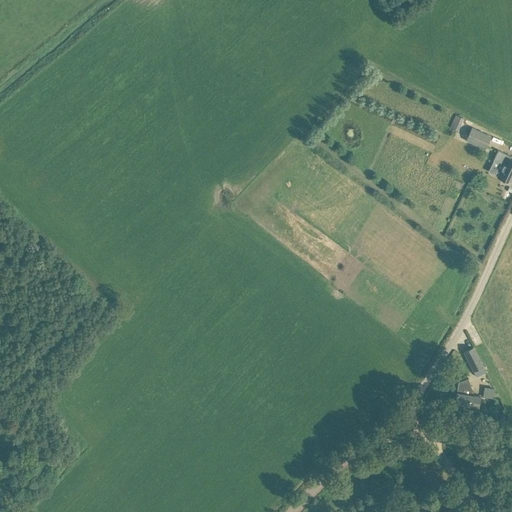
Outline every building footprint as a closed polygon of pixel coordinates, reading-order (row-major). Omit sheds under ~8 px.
[(466,139),(485,148),(490,137),(472,128),(466,139)] [(498,177),(511,183),(511,180),(511,159),(510,159),(511,156),(498,150),(493,160),(504,165),(498,177)] [(465,351),(477,376),(485,372),(473,347),(465,351)] [(480,396),(474,395),(468,378),(458,382),(455,402),(478,406),(480,396)] [(485,487),(489,493),(494,490),(489,483),(485,487)] [(409,488),(413,493),(419,489),(416,484),(409,488)]
